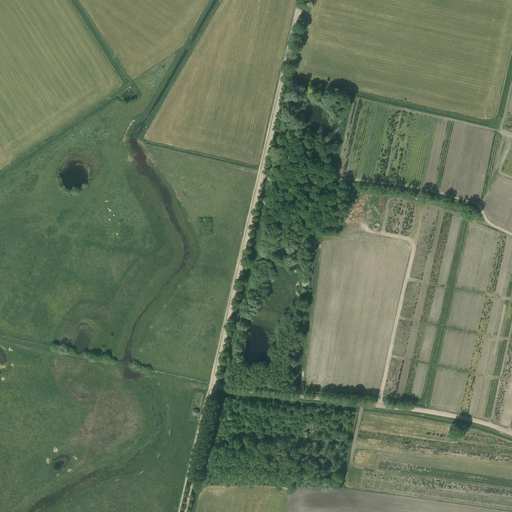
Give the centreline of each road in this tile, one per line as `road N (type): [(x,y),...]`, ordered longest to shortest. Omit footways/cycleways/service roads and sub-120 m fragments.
road 1 (track): [(213,386),(302,0)]
road 2 (track): [(511,434),(434,412),(213,386)]
road 3 (track): [(511,233),(491,224),(477,205),(419,189),(260,177)]
road 4 (track): [(184,511),(213,386)]
